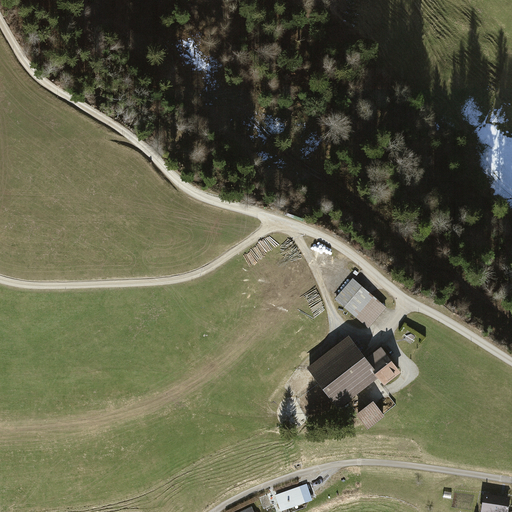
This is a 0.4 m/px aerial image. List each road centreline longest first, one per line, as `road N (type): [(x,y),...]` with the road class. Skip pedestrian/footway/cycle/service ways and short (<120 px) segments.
road 1 (track): [(0,17),(47,83),(137,136),(184,181),(214,199),(288,219)]
road 2 (track): [(511,480),(356,461),(260,488),(216,511)]
road 3 (track): [(0,278),(41,286),(171,280),(200,273),(288,219)]
road 4 (unclassified): [(288,219),(307,239),(340,327),(366,337),(389,334),(420,303)]
road 5 (unclassified): [(288,219),(420,303)]
